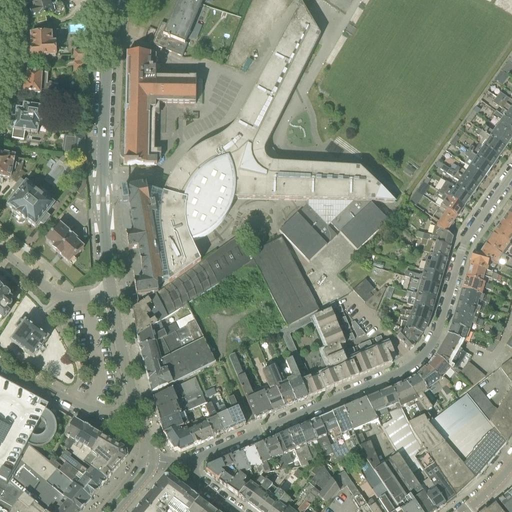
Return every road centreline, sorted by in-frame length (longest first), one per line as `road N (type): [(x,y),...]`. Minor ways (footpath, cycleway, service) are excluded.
road 1 (residential): [(177,468),(414,363),(437,331),(465,240),(511,173)]
road 2 (residential): [(112,294),(102,138),(115,0)]
road 3 (residential): [(135,407),(85,409),(0,365)]
road 4 (residential): [(112,294),(71,301),(0,249)]
